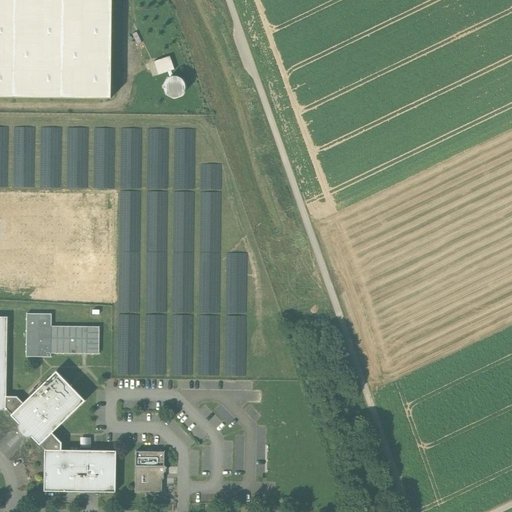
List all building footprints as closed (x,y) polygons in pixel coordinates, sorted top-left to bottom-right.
[(111,0),(0,0),(0,97),(111,99),(111,0)] [(148,63),(153,76),(174,68),(169,55),(148,63)] [(180,75),(165,80),(170,96),(185,91),(180,75)] [(84,193),(84,206),(109,206),(110,194),(84,193)] [(29,256),(0,255),(0,285),(29,286),(29,256)] [(51,314),(27,314),(26,357),(51,357),(51,354),(51,326),(51,314)] [(51,326),(51,354),(99,354),(99,327),(51,326)] [(40,445),(46,450),(61,450),(61,443),(52,433),(85,401),(56,371),(23,403),(17,397),(6,397),(6,410),(11,415),(14,419),(19,424),(18,426),(18,428),(18,431),(19,432),(20,435),(23,436),(25,437),(27,438),(29,438),(31,437),(40,445)] [(118,492),(119,451),(61,450),(46,450),(45,491),(118,492)] [(164,452),(135,452),(135,493),(162,493),(162,479),(164,479),(164,473),(166,472),(166,467),(164,466),(164,452)]
